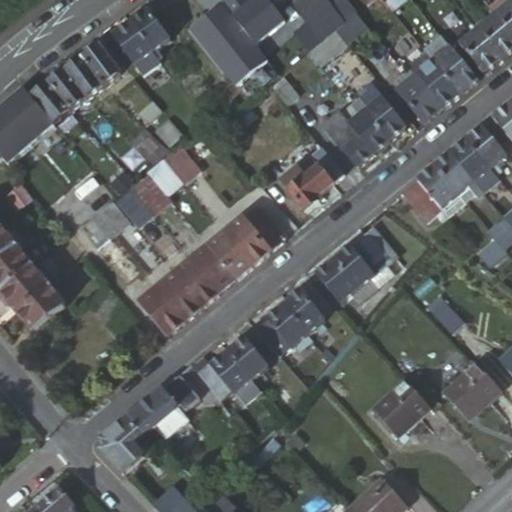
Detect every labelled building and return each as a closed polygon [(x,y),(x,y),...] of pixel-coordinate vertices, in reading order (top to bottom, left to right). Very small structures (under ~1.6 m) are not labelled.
[(225,0),(222,3),(227,9),(261,48),(290,24),(269,0),(225,0)] [(337,6),(331,0),(306,0),(298,7),(313,25),(337,6)] [(351,0),(345,0),(337,6),(353,27),(365,18),(351,0)] [(414,0),(387,0),(386,2),(389,7),(397,2),(400,5),(396,8),(401,15),(417,3),(414,0)] [(503,21),(511,14),(511,2),(497,14),(503,21)] [(330,46),(345,33),(353,27),(337,6),(313,25),(330,46)] [(243,91),(275,64),(261,48),(227,9),(196,35),(243,91)] [(511,31),(511,14),(503,21),(511,31)] [(173,49),(152,17),(134,30),(156,60),(161,66),(166,63),(161,58),(173,49)] [(345,33),(357,48),(358,50),(379,34),(366,18),(365,18),(353,27),(345,33)] [(511,31),(503,21),(485,36),(487,35),(510,64),(511,62),(511,31)] [(299,36),(316,56),(330,46),(313,25),(299,36)] [(165,71),(156,60),(134,30),(117,43),(147,84),(165,71)] [(330,46),(316,56),(328,72),(357,48),(345,33),(330,46)] [(487,35),(485,36),(467,50),(491,79),(510,64),(487,35)] [(292,75),(316,56),(299,36),(276,54),(292,75)] [(433,72),(440,68),(445,63),(437,52),(425,62),(433,72)] [(103,53),(85,66),(108,96),(124,83),(103,53)] [(440,68),(468,102),(486,88),(457,53),(445,63),(440,68)] [(108,96),(85,66),(69,81),(90,109),(108,96)] [(452,115),(468,102),(440,68),(433,72),(423,81),(452,115)] [(421,83),(419,79),(411,85),(414,89),(421,83)] [(52,94),(74,122),(90,109),(69,81),(52,94)] [(431,132),(452,115),(423,81),(421,83),(414,89),(403,97),(431,132)] [(292,82),(279,91),(294,110),(306,100),(292,82)] [(52,94),(36,107),(58,135),(74,122),(52,94)] [(30,99),(0,121),(0,156),(9,167),(12,171),(58,135),(36,107),(30,99)] [(373,118),(398,148),(413,135),(388,105),(379,112),(369,101),(356,112),(366,123),(373,118)] [(364,176),(398,148),(373,118),(366,123),(356,112),(330,133),(364,176)] [(511,115),(501,125),(511,138),(511,115)] [(188,141),(176,128),(162,140),(173,153),(188,141)] [(511,159),(491,133),(474,147),(499,179),(511,168),(511,159)] [(164,175),(175,166),(179,163),(152,139),(140,152),(164,175)] [(470,150),(457,160),(483,192),(489,187),(499,179),(474,147),(470,150)] [(195,191),(195,192),(211,179),(192,154),(179,163),(175,166),(195,191)] [(350,183),(328,155),(317,163),(339,191),(350,183)] [(0,156),(0,174),(9,167),(0,156)] [(483,192),(457,160),(441,173),(467,205),(478,196),(483,192)] [(339,191),(317,163),(305,173),(309,179),(305,183),(309,188),(298,197),(297,198),(313,218),(325,208),(324,204),(339,191)] [(157,180),(177,205),(195,191),(175,166),(164,175),(162,176),(157,180)] [(309,179),(305,173),(289,186),(298,197),(309,188),(305,183),(309,179)] [(467,205),(441,173),(426,186),(428,187),(411,201),(436,231),(452,217),(467,205)] [(505,185),(499,179),(489,187),(494,193),(505,185)] [(161,219),(178,206),(177,205),(157,180),(144,190),(140,193),(161,219)] [(494,193),(489,187),(483,192),(491,201),(497,196),(494,193)] [(491,201),(483,192),(478,196),(484,203),(486,206),(491,201)] [(140,193),(123,206),(140,228),(144,232),(146,235),(163,222),(161,219),(140,193)] [(484,203),(478,196),(467,205),(473,212),(484,203)] [(467,205),(452,217),(458,225),(473,212),(467,205)] [(140,228),(123,206),(111,215),(129,237),(140,228)] [(265,212),(251,224),(251,225),(278,257),(293,245),(265,212)] [(111,215),(105,220),(123,242),(129,237),(111,215)] [(105,220),(99,224),(117,246),(123,242),(105,220)] [(391,226),(415,256),(421,251),(396,222),(391,226)] [(99,224),(87,234),(105,256),(117,246),(99,224)] [(251,224),(233,239),(260,272),(278,257),(251,225),(251,224)] [(391,226),(374,241),(398,270),(415,256),(391,226)] [(511,228),(497,241),(503,249),(511,259),(511,258),(511,228)] [(0,239),(0,273),(21,256),(4,236),(0,239)] [(233,239),(216,253),(243,286),(251,279),(260,272),(233,239)] [(374,241),(341,267),(366,297),(371,292),(378,286),(398,270),(374,241)] [(183,260),(190,255),(179,242),(172,247),(183,260)] [(511,265),(511,259),(503,249),(487,262),(499,276),(511,265)] [(243,286),(216,253),(200,267),(226,300),(243,286)] [(21,256),(0,273),(0,288),(8,299),(37,275),(21,256)] [(183,281),(210,314),(226,300),(200,267),(183,281)] [(366,297),(341,267),(326,279),(349,310),(359,301),(366,297)] [(45,269),(37,275),(47,286),(54,280),(45,269)] [(53,294),(37,275),(8,299),(25,318),(53,294)] [(193,327),(210,314),(183,281),(166,295),(193,327)] [(378,286),(371,292),(377,299),(384,293),(378,286)] [(153,337),(114,291),(93,309),(132,355),(153,337)] [(371,292),(366,297),(372,303),(377,299),(371,292)] [(71,315),(53,294),(25,318),(42,339),(71,315)] [(175,342),(193,327),(166,295),(148,310),(175,342)] [(372,303),(366,297),(359,301),(366,309),(372,303)] [(308,298),(292,311),(317,341),(332,329),(308,298)] [(472,334),(451,310),(440,321),(460,343),(472,334)] [(317,341),(292,311),(274,325),(276,327),(298,354),(300,355),(317,341)] [(276,327),(265,337),(288,363),(298,354),(276,327)] [(235,359),(259,389),(276,376),(252,345),(235,359)] [(219,372),(242,403),(259,389),(235,359),(219,372)] [(212,363),(200,373),(232,411),(242,403),(219,372),(212,363)] [(508,399),(484,374),(453,402),(476,427),(508,399)] [(259,389),(242,403),(247,410),(265,396),(259,389)] [(439,415),(416,389),(383,418),(406,444),(439,415)] [(170,397),(137,425),(151,442),(154,440),(160,448),(169,441),(173,446),(195,428),(170,397)] [(151,442),(137,425),(109,448),(109,460),(130,482),(161,453),(151,442)] [(0,480),(9,474),(0,463),(0,480)] [(250,475),(240,463),(223,477),(233,489),(250,475)] [(410,511),(391,490),(366,511),(410,511)] [(48,511),(80,511),(68,496),(48,511)] [(163,511),(192,511),(178,498),(163,511)]
